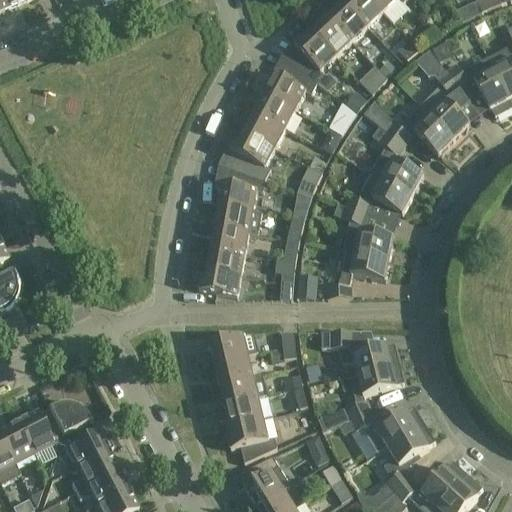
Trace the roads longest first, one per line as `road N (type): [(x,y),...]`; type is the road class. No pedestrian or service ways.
road 1 (residential): [(89,327),(115,330),(159,312),(190,150),(244,49),(225,0)]
road 2 (residential): [(511,154),(455,212),(429,278),(426,313),(443,394),(465,429),(511,472)]
road 3 (residential): [(194,511),(89,327)]
road 4 (residential): [(89,327),(0,164)]
road 5 (residential): [(0,57),(146,0)]
